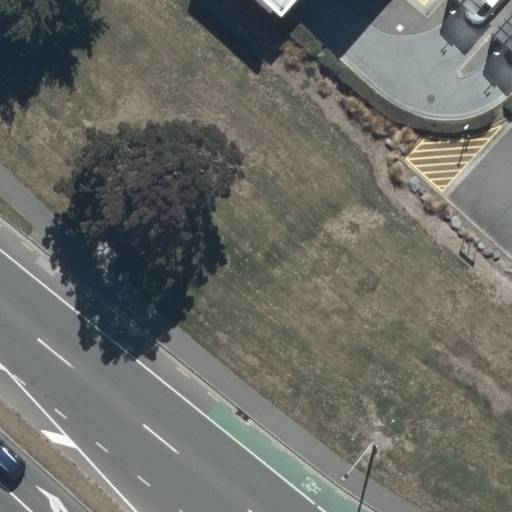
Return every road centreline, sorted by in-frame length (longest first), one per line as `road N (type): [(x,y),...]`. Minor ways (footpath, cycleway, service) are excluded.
road 1 (primary): [(0,299),(169,437)]
road 2 (trunk): [(169,437),(281,511)]
